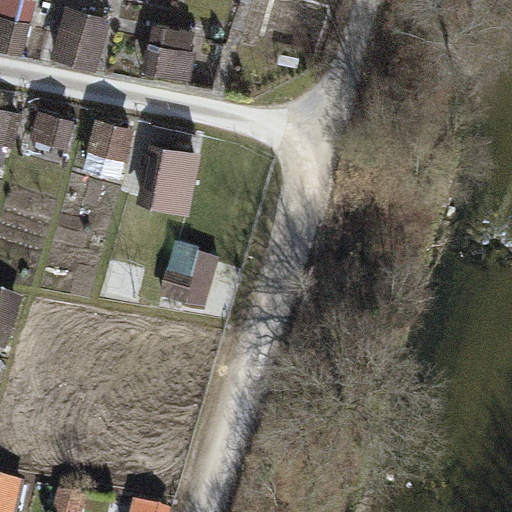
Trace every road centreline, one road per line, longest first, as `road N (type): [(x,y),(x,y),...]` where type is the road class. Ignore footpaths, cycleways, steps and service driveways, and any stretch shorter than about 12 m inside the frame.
road 1 (track): [(367,0),(260,327),(211,511)]
road 2 (track): [(322,137),(0,73)]
